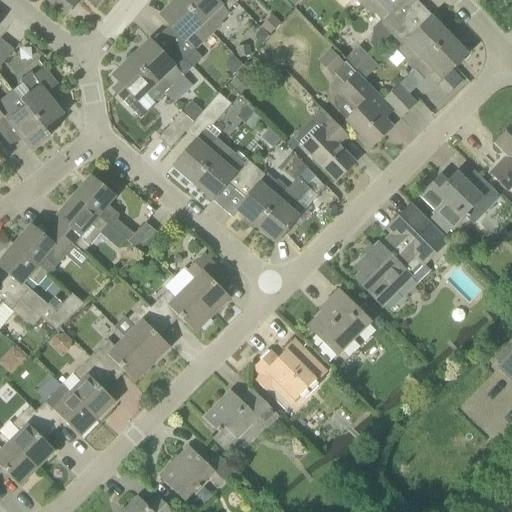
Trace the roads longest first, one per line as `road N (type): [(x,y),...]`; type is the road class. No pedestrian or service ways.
road 1 (residential): [(277,292),(511,57)]
road 2 (residential): [(56,511),(277,292)]
road 3 (residential): [(277,292),(97,137)]
road 4 (residential): [(97,137),(0,215)]
